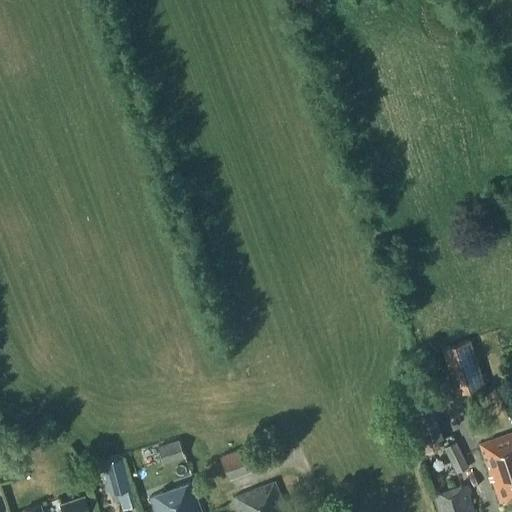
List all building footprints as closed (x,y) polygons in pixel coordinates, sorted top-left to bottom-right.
[(443,348),(458,393),(485,384),(470,339),(443,348)] [(426,393),(396,404),(413,448),(415,448),(439,439),(443,437),(426,393)] [(511,431),(481,443),(501,501),(511,496),(511,431)] [(157,446),(162,461),(183,455),(178,439),(157,446)] [(439,439),(415,448),(418,455),(441,447),(439,439)] [(445,446),(458,471),(469,466),(457,440),(445,446)] [(220,455),(229,478),(257,467),(248,444),(220,455)] [(104,470),(110,494),(130,489),(121,457),(102,462),(104,470)] [(154,511),(202,511),(191,480),(148,495),(154,511)] [(286,511),(274,480),(233,496),(239,511),(286,511)] [(442,510),(442,511),(475,511),(467,483),(435,494),(440,510),(442,510)] [(87,511),(89,511),(83,496),(60,504),(62,511),(87,511)] [(23,509),(24,511),(42,511),(40,503),(23,509)]
